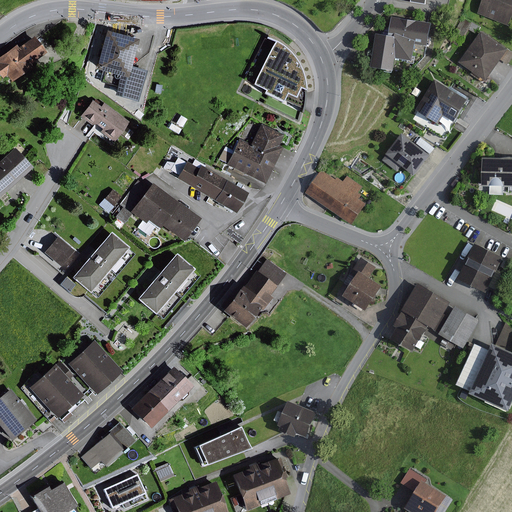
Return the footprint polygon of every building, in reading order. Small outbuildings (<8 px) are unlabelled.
[(511,16),(511,0),(482,0),(477,14),(508,26),(511,16)] [(427,46),(431,23),(391,17),(389,27),(387,28),(385,30),(384,33),(383,35),(375,33),(370,67),(393,71),(395,59),(411,61),(414,44),(427,46)] [(470,23),(461,18),(454,33),(463,38),(468,30),(476,34),(480,27),(470,22),(470,23)] [(137,102),(145,71),(130,67),(137,40),(105,31),(95,70),(119,76),(113,96),(137,102)] [(511,57),(511,52),(481,31),(459,63),(486,81),(500,61),(507,65),(511,57)] [(44,53),(33,38),(17,49),(15,45),(0,55),(0,77),(0,78),(4,76),(9,82),(31,67),(29,64),(44,53)] [(278,44),(273,41),(250,85),(262,91),(261,94),(279,103),(284,94),(292,98),(297,88),(302,91),(302,89),(302,84),(301,78),(299,72),(297,67),(295,62),(291,56),(287,51),(283,47),(278,44)] [(99,82),(87,73),(84,77),(96,86),(99,82)] [(156,76),(151,75),(144,105),(149,106),(156,76)] [(468,100),(434,80),(416,111),(438,124),(443,116),(455,123),(468,100)] [(162,86),(156,84),(154,93),(160,94),(162,86)] [(423,92),(416,87),(411,94),(418,99),(423,92)] [(99,107),(91,101),(78,117),(90,125),(95,125),(101,129),(99,132),(112,142),(128,122),(102,103),(99,107)] [(186,119),(180,115),(175,124),(181,128),(186,119)] [(181,130),(170,123),(167,129),(178,135),(181,130)] [(232,151),(224,147),(218,159),(226,163),(224,166),(262,184),(280,148),(276,146),(282,135),(260,125),(250,145),(238,139),(232,151)] [(133,132),(126,127),(120,134),(127,140),(133,132)] [(430,155),(402,133),(385,154),(386,155),(382,160),(397,172),(401,166),(414,176),(430,155)] [(0,164),(0,192),(5,198),(38,167),(19,147),(0,164)] [(510,187),(510,157),(503,159),(482,158),(481,186),(489,186),(489,194),(503,195),(503,187),(510,187)] [(192,164),(186,161),(185,163),(177,158),(174,163),(166,162),(162,169),(170,169),(170,170),(178,175),(176,178),(213,201),(225,182),(204,168),(205,166),(194,160),(192,164)] [(335,180),(321,170),(305,193),(351,225),(366,203),(360,199),(362,195),(359,193),(363,188),(347,176),(343,182),(337,178),(335,180)] [(147,189),(137,181),(118,205),(121,207),(113,218),(115,219),(111,224),(118,229),(122,224),(123,224),(131,214),(141,221),(136,228),(147,236),(154,227),(158,229),(161,226),(182,242),(199,219),(178,202),(177,203),(151,183),(147,189)] [(245,193),(225,182),(213,201),(234,213),(245,193)] [(121,197),(112,189),(99,204),(109,212),(121,197)] [(87,294),(127,248),(109,233),(69,278),(87,294)] [(63,265),(77,249),(60,234),(46,250),(63,265)] [(503,257),(475,244),(457,280),(486,293),(489,287),(496,290),(504,273),(497,270),(503,257)] [(192,269),(174,254),(134,300),(153,315),(192,269)] [(361,258),(344,284),(349,287),(343,296),(366,311),(382,287),(369,278),(376,267),(361,258)] [(285,274),(266,259),(256,272),(255,271),(242,287),(241,286),(221,311),(242,328),(257,308),(260,311),(270,299),(267,296),(285,274)] [(74,285),(65,277),(59,285),(68,292),(74,285)] [(451,302),(418,283),(402,310),(405,312),(404,314),(402,312),(394,326),(399,329),(392,341),(412,352),(419,341),(420,341),(426,330),(425,329),(427,325),(433,329),(433,330),(439,333),(438,335),(444,338),(440,344),(452,351),(456,345),(463,349),(480,321),(455,306),(448,318),(444,316),(451,302)] [(495,345),(492,344),(489,351),(474,344),(456,385),(470,391),(469,394),(508,411),(511,403),(511,352),(510,352),(511,343),(511,329),(506,322),(495,345)] [(120,371),(93,341),(66,364),(94,395),(120,371)] [(72,377),(59,362),(55,366),(54,364),(28,388),(55,418),(81,395),(68,380),(72,377)] [(148,429),(191,386),(172,367),(129,409),(148,429)] [(18,400),(9,389),(0,395),(0,428),(10,440),(37,419),(21,399),(18,400)] [(468,394),(462,391),(459,398),(465,400),(468,394)] [(317,413),(288,401),(283,413),(278,412),(274,421),(279,423),(277,426),(280,427),(279,431),(295,438),(297,434),(306,438),(317,413)] [(135,441),(119,422),(102,436),(103,438),(80,458),(90,469),(99,461),(105,467),(135,441)] [(249,449),(239,427),(192,447),(201,466),(249,449)] [(248,469),(231,475),(244,511),(289,495),(282,479),(286,478),(278,458),(258,465),(257,463),(247,466),(248,469)] [(168,463),(154,469),(159,482),(173,476),(168,463)] [(425,483),(427,480),(410,470),(401,483),(415,491),(404,509),(409,511),(444,511),(452,500),(425,483)] [(147,499),(135,474),(101,489),(110,509),(120,504),(123,510),(147,499)] [(225,511),(214,482),(197,488),(197,486),(186,490),(187,492),(167,500),(171,511),(225,511)] [(66,511),(75,507),(61,483),(48,491),(46,487),(29,497),(36,510),(31,511),(66,511)] [(237,496),(231,499),(233,506),(240,503),(237,496)]
